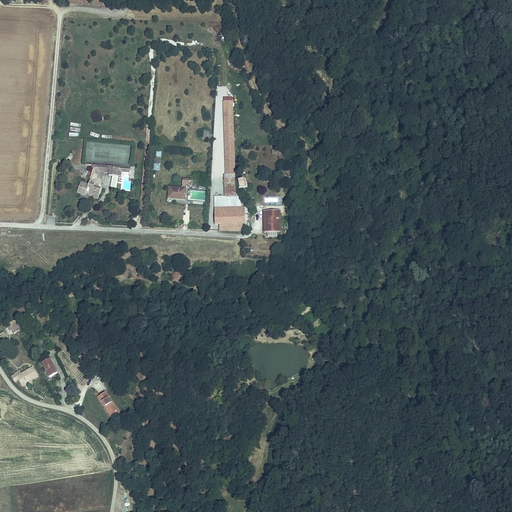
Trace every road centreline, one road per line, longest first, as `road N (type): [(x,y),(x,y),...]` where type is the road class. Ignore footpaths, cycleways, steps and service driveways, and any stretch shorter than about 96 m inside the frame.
road 1 (track): [(35,227),(59,10),(210,14)]
road 2 (residential): [(0,226),(234,235)]
road 3 (residential): [(115,511),(118,472),(98,431),(30,400),(0,369)]
